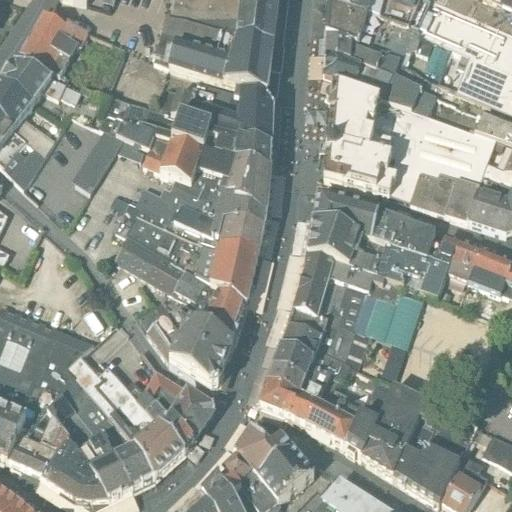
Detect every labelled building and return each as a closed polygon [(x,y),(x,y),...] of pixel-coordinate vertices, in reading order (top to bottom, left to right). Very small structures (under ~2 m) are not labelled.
[(59,0),(58,4),(85,9),(87,0),(59,0)] [(170,25),(166,25),(154,68),(166,73),(169,74),(267,104),(268,94),(270,78),(271,79),(271,76),(272,74),(271,74),(273,60),(274,57),(273,57),(273,56),(275,39),(279,0),(248,0),(248,6),(238,5),(236,23),(194,25),(194,26),(170,25)] [(173,0),(170,25),(194,26),(194,25),(236,23),(238,5),(248,6),(248,0),(173,0)] [(423,0),(329,0),(329,8),(412,34),(422,38),(420,42),(469,64),(470,61),(511,81),(511,41),(465,21),(462,19),(423,0)] [(423,0),(462,19),(471,0),(423,0)] [(471,0),(462,19),(465,21),(511,41),(511,17),(492,8),(494,0),(471,0)] [(511,0),(494,0),(492,8),(511,17),(511,0)] [(399,66),(407,72),(410,62),(411,62),(412,59),(417,57),(420,48),(417,43),(419,44),(420,42),(422,38),(412,34),(329,8),(326,43),(399,66)] [(21,63),(60,85),(69,67),(71,67),(78,54),(81,56),(88,40),(45,22),(21,63)] [(399,66),(326,43),(325,61),(393,82),(394,79),(410,90),(415,78),(407,73),(407,72),(399,66)] [(421,46),(420,48),(417,57),(416,58),(428,62),(432,50),(421,46)] [(380,109),(427,124),(436,102),(410,90),(394,79),(393,82),(325,61),(323,86),(338,91),(337,92),(354,98),(355,96),(381,105),(380,109)] [(511,81),(470,61),(469,64),(456,99),(511,121),(511,81)] [(0,90),(34,113),(44,100),(59,107),(61,104),(76,111),(81,100),(15,70),(0,90)] [(273,115),(266,106),(243,98),(242,102),(198,88),(193,104),(167,96),(166,98),(165,97),(158,118),(158,121),(212,138),(213,141),(272,154),(273,115)] [(44,165),(55,148),(24,126),(34,113),(0,90),(0,89),(0,123),(21,143),(27,149),(26,150),(33,155),(34,155),(44,165)] [(92,96),(84,92),(81,98),(90,102),(92,96)] [(427,124),(380,109),(336,95),(335,101),(334,100),(333,100),(332,100),(331,100),(329,101),(328,101),(327,102),(326,103),(326,104),(326,105),(326,106),(326,107),(326,108),(326,109),(327,109),(328,110),(329,111),(330,111),(329,121),(330,121),(327,150),(326,150),(326,151),(319,150),(318,163),(326,163),(324,184),(325,186),(343,191),(343,192),(376,200),(389,203),(389,202),(393,201),(397,202),(399,207),(405,205),(408,206),(410,210),(410,211),(466,229),(482,184),(486,174),(487,172),(496,148),(475,140),(475,141),(427,124)] [(223,164),(270,180),(272,154),(213,141),(212,138),(158,121),(158,118),(155,117),(129,110),(112,104),(99,135),(147,158),(153,143),(171,150),(221,166),(223,164)] [(511,153),(511,133),(477,119),(470,138),(475,140),(496,148),(511,153)] [(0,164),(21,143),(0,123),(0,164)] [(33,155),(26,150),(27,149),(21,143),(0,164),(0,172),(23,196),(44,165),(34,155),(33,155)] [(136,212),(140,214),(193,237),(210,199),(225,204),(235,207),(235,212),(242,215),(243,214),(266,224),(270,180),(223,164),(221,166),(171,150),(153,143),(147,158),(149,159),(142,174),(152,177),(151,178),(157,180),(177,189),(173,200),(166,196),(163,204),(149,197),(144,195),(136,212)] [(511,162),(503,182),(511,186),(511,162)] [(511,197),(492,189),(492,188),(482,184),(466,229),(506,242),(511,239),(511,197)] [(0,270),(2,271),(3,270),(4,270),(8,262),(0,257),(0,237),(7,223),(6,222),(6,223),(0,218),(0,199),(2,197),(0,195),(0,270)] [(242,227),(265,235),(266,224),(243,214),(242,215),(235,212),(235,207),(225,204),(210,199),(193,237),(217,246),(223,227),(229,229),(242,227)] [(433,243),(435,239),(411,230),(379,218),(318,202),(313,228),(425,266),(433,243)] [(140,214),(136,212),(130,209),(114,239),(126,244),(127,242),(137,222),(140,214)] [(265,238),(265,235),(242,227),(229,229),(223,227),(217,246),(193,237),(140,214),(137,222),(200,250),(259,262),(265,238)] [(200,250),(137,222),(127,242),(159,261),(247,315),(252,294),(259,262),(200,250)] [(444,248),(433,243),(425,266),(313,228),(307,263),(399,295),(400,293),(404,295),(405,291),(403,290),(405,282),(420,288),(422,283),(426,284),(420,300),(439,306),(443,293),(446,282),(449,274),(432,268),(435,261),(438,262),(444,248)] [(184,328),(234,351),(247,315),(159,261),(127,242),(126,244),(115,267),(145,285),(174,302),(166,311),(165,312),(184,328)] [(435,261),(432,268),(449,274),(446,282),(468,291),(479,258),(480,258),(446,244),(444,248),(438,262),(435,261)] [(511,308),(511,270),(480,258),(469,290),(485,297),(484,298),(511,308)] [(399,295),(307,263),(305,280),(302,289),(294,318),(288,334),(321,346),(317,358),(349,373),(349,375),(357,379),(370,345),(355,339),(369,301),(394,311),(399,295)] [(160,330),(146,340),(158,355),(173,344),(169,341),(175,327),(184,328),(165,312),(166,311),(163,308),(162,309),(151,316),(160,330)] [(0,467),(9,472),(47,424),(48,422),(63,405),(77,389),(65,376),(68,378),(80,366),(91,355),(57,341),(53,339),(2,318),(0,321),(0,467)] [(169,341),(173,344),(181,349),(169,371),(211,397),(218,395),(234,351),(184,328),(175,327),(169,341)] [(288,334),(280,356),(311,368),(309,374),(331,384),(331,385),(343,390),(349,375),(349,373),(317,358),(321,346),(288,334)] [(173,344),(158,355),(169,370),(169,371),(181,349),(173,344)] [(280,356),(272,378),(325,398),(331,385),(331,384),(309,374),(311,368),(280,356)] [(127,408),(122,401),(126,397),(108,376),(99,385),(80,366),(68,378),(65,376),(77,389),(110,425),(134,455),(133,456),(152,488),(153,489),(155,488),(157,485),(185,461),(127,408)] [(272,378),(267,393),(316,413),(318,413),(319,411),(325,398),(272,378)] [(157,379),(144,398),(154,405),(151,408),(195,448),(214,421),(213,414),(205,409),(157,379)] [(364,392),(373,396),(377,386),(369,382),(364,392)] [(427,410),(398,396),(377,386),(373,396),(362,420),(345,410),(348,405),(333,397),(323,414),(321,416),(310,438),(345,456),(392,486),(435,511),(440,511),(442,510),(453,486),(469,451),(476,434),(427,410)] [(77,389),(63,405),(76,422),(97,449),(102,445),(114,464),(133,456),(134,455),(110,425),(77,389)] [(144,399),(132,389),(126,397),(122,401),(127,408),(185,461),(195,448),(151,408),(154,405),(144,398),(144,399)] [(310,438),(321,416),(323,414),(319,411),(318,413),(316,413),(267,393),(259,414),(288,426),(310,438)] [(57,466),(42,486),(77,509),(89,511),(92,511),(108,510),(109,510),(111,509),(110,508),(130,499),(130,500),(133,498),(133,497),(114,464),(102,445),(97,449),(76,422),(63,405),(48,422),(47,424),(69,450),(57,466)] [(42,486),(57,466),(69,450),(47,424),(9,472),(42,486)] [(510,450),(476,434),(469,451),(483,458),(481,463),(497,470),(510,450)] [(279,511),(280,511),(298,497),(313,484),(281,445),(250,435),(233,459),(238,464),(236,466),(227,475),(226,475),(252,511),(279,511)] [(511,451),(510,450),(497,470),(511,479),(511,451)] [(152,488),(133,456),(114,464),(133,497),(152,488)] [(252,511),(226,475),(225,476),(226,477),(218,485),(217,484),(216,485),(217,486),(204,500),(204,499),(201,501),(202,501),(208,511),(252,511)] [(457,484),(442,510),(444,511),(470,511),(486,487),(468,475),(461,487),(457,484)] [(341,490),(341,489),(340,489),(339,490),(330,500),(324,506),(318,502),(308,511),(375,511),(366,506),(366,505),(365,505),(353,498),(354,497),(352,497),(341,490)] [(0,511),(17,511),(19,511),(0,496),(0,511)] [(189,511),(208,511),(202,501),(189,511)]
